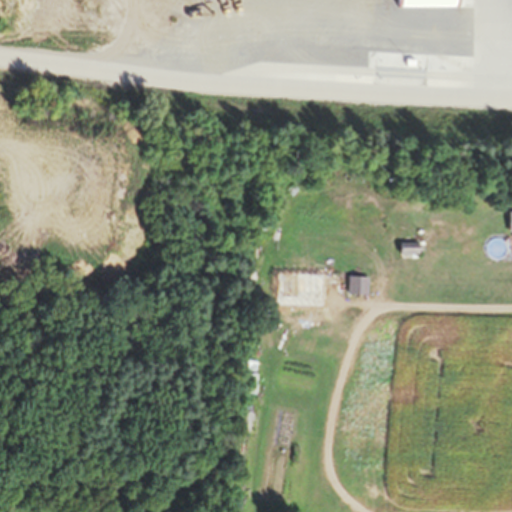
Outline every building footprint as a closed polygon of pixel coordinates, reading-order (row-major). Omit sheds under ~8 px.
[(323,252),(378,255),(380,224),(325,221),(323,252)] [(439,236),(439,256),(511,258),(511,238),(439,236)] [(415,243),(396,243),(396,258),(415,258),(415,243)] [(322,276),(322,294),(338,294),(338,276),(322,276)] [(252,375),(244,375),(244,393),(252,393),(252,375)]
